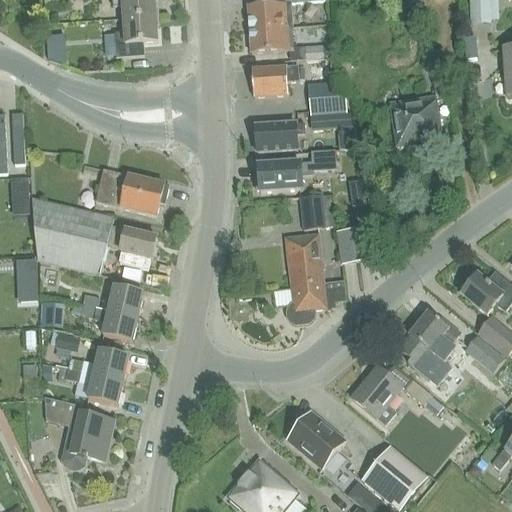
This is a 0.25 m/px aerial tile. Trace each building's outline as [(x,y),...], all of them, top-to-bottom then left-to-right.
[(123,23),(156,21),(154,0),(112,0),(113,10),(122,9),(123,23)] [(280,0),(281,6),(247,9),(249,33),(292,30),(290,6),(328,4),(327,0),(280,0)] [(396,0),(397,11),(424,10),(424,0),(396,0)] [(500,22),(499,0),(471,0),(472,27),(493,26),(492,22),(500,22)] [(145,47),(158,46),(156,21),(123,23),(124,35),(114,36),(116,61),(146,59),(145,47)] [(292,30),(249,33),(251,57),(294,54),(292,30)] [(306,62),(310,62),(333,61),(333,48),(305,49),(306,62)] [(421,53),(422,63),(441,61),(440,51),(421,53)] [(287,99),(287,85),(299,85),(298,70),(252,73),(254,101),(287,99)] [(436,101),(437,107),(448,105),(445,86),(434,88),(436,101)] [(331,87),(309,89),(312,119),(334,118),(331,87)] [(437,107),(436,101),(390,108),(397,152),(430,147),(430,143),(442,141),(437,107)] [(23,117),(12,117),(15,168),(26,168),(23,117)] [(334,118),(312,119),(313,133),(351,130),(350,117),(334,118)] [(5,118),(0,118),(0,177),(8,177),(5,118)] [(295,127),(255,130),(257,157),(297,154),(296,139),(306,139),(305,127),(295,127)] [(259,180),(256,180),(257,193),(260,193),(260,196),(315,192),(314,178),(321,178),(320,174),(337,173),(336,153),(311,155),(312,165),(259,169),(259,180)] [(356,213),(371,213),(370,172),(355,173),(356,213)] [(162,190),(163,189),(102,175),(94,208),(155,222),(160,201),(165,202),(167,193),(162,190)] [(113,221),(34,202),(39,265),(100,279),(107,250),(123,253),(123,256),(152,263),(157,240),(111,230),(113,221)] [(322,202),(300,204),(304,234),(325,232),(322,202)] [(369,232),(338,237),(343,266),(374,262),(369,232)] [(291,293),(325,289),(319,239),(285,243),(291,293)] [(511,308),(511,289),(495,276),(487,286),(478,278),(461,299),(488,320),(496,310),(505,317),(511,308)] [(295,328),(297,329),(308,328),(309,327),(310,326),(311,325),(312,324),(312,322),(313,321),(313,320),(313,318),(313,317),(313,315),(335,313),(334,307),(345,306),(343,292),(325,294),(325,289),(291,293),(293,310),(291,311),(290,313),(289,316),(288,318),(288,321),(289,323),(291,325),(292,327),(295,328)] [(137,322),(142,298),(113,292),(111,304),(85,298),(82,309),(137,322)] [(82,309),(80,318),(106,324),(103,339),(131,345),(137,322),(108,315),(82,309)] [(456,353),(451,349),(461,337),(442,322),(439,325),(429,317),(410,340),(412,342),(401,355),(410,363),(406,368),(435,391),(451,373),(445,368),(456,353)] [(56,320),(53,333),(75,337),(78,325),(56,320)] [(511,354),(511,339),(492,323),(480,336),(508,359),(511,354)] [(78,356),(81,342),(59,337),(56,352),(78,356)] [(503,364),(477,341),(466,354),(493,376),(503,364)] [(67,372),(122,385),(127,361),(98,355),(96,366),(85,364),(70,361),(67,372)] [(378,371),(352,402),(385,430),(396,416),(387,408),(402,391),(378,371)] [(67,372),(65,382),(91,388),(88,402),(116,409),(122,385),(67,372)] [(413,384),(405,394),(424,410),(425,409),(437,419),(445,410),(433,400),(413,384)] [(82,413),(46,405),(47,428),(69,433),(67,444),(69,444),(63,466),(66,470),(69,473),(74,474),(78,474),(82,471),(84,464),(86,465),(87,463),(105,467),(114,426),(81,418),(82,413)] [(286,444),(320,473),(342,447),(308,418),(286,444)] [(511,446),(506,453),(504,451),(492,467),(501,474),(511,460),(511,446)] [(350,472),(359,461),(348,452),(340,463),(350,472)] [(360,486),(391,511),(402,511),(427,484),(389,452),(360,486)] [(287,511),(299,498),(258,463),(225,503),(235,511),(287,511)]
